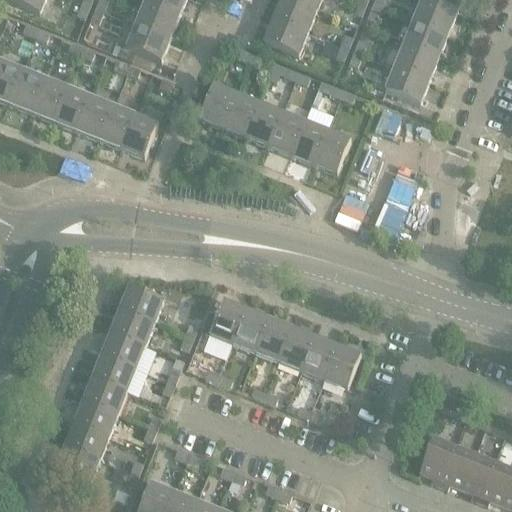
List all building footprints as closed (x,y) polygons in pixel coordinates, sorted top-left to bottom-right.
[(40,18),(47,0),(7,0),(6,5),(40,18)] [(85,0),(82,8),(90,11),(94,0),(85,0)] [(188,0),(148,0),(145,7),(180,21),(188,0)] [(283,0),(283,1),(318,15),(323,0),(283,0)] [(361,0),(359,5),(367,9),(370,0),(361,0)] [(378,0),(377,0),(373,11),(381,14),(386,3),(378,0)] [(464,0),(424,0),(423,5),(457,19),(464,0)] [(283,1),(274,24),(309,38),(318,15),(283,1)] [(101,2),(96,13),(104,17),(109,5),(101,2)] [(362,21),(367,9),(359,5),(354,17),(362,21)] [(457,19),(423,5),(413,27),(448,41),(457,19)] [(180,21),(145,7),(136,30),(171,44),(180,21)] [(86,23),(90,11),(82,8),(77,20),(86,23)] [(376,26),(381,14),(373,11),(368,23),(376,26)] [(99,29),(104,17),(96,13),(91,25),(99,29)] [(265,47),(299,61),(309,38),(274,24),(265,47)] [(448,41),(413,27),(404,50),(439,64),(448,41)] [(35,42),(39,34),(27,29),(23,37),(35,42)] [(171,44),(136,30),(127,53),(162,67),(171,44)] [(50,38),(39,34),(35,42),(47,46),(50,38)] [(346,39),(341,51),(349,54),(354,42),(346,39)] [(359,45),(355,56),(363,59),(368,48),(359,45)] [(81,60),(84,52),(72,47),(69,55),(81,60)] [(439,64),(404,50),(395,73),(430,86),(439,64)] [(344,66),(349,54),(341,51),(336,63),(344,66)] [(96,56),(84,52),(81,60),(92,64),(96,56)] [(239,62),(251,67),(254,59),(242,54),(239,62)] [(363,59),(355,56),(350,68),(358,71),(363,59)] [(266,64),(254,59),(251,67),(262,72),(266,64)] [(0,105),(8,109),(22,74),(0,65),(0,105)] [(126,78),(129,70),(117,65),(114,73),(126,78)] [(141,74),(129,70),(126,78),(138,83),(141,74)] [(296,85),(299,77),(287,72),(284,80),(296,85)] [(430,86),(395,73),(386,96),(421,110),(430,86)] [(45,83),(22,74),(8,109),(31,118),(45,83)] [(311,82),(299,77),(296,85),(308,90),(311,82)] [(68,92),(45,83),(31,118),(54,127),(68,92)] [(163,83),(159,91),(171,96),(175,88),(163,83)] [(200,125),(224,134),(238,99),(214,90),(200,125)] [(341,103),(345,95),(333,90),(329,99),(341,103)] [(90,101),(68,92),(54,127),(76,136),(90,101)] [(357,100),(345,95),(341,103),(353,108),(357,100)] [(260,108),(238,99),(224,134),(246,143),(260,108)] [(113,110),(90,101),(76,136),(99,145),(113,110)] [(283,117),(260,108),(246,143),(269,152),(283,117)] [(136,119),(113,110),(99,145),(122,154),(136,119)] [(306,127),(283,117),(269,152),(292,161),(306,127)] [(159,129),(136,119),(122,154),(145,164),(159,129)] [(328,136),(306,127),(292,161),(314,170),(328,136)] [(352,145),(328,136),(314,170),(338,180),(352,145)] [(130,292),(121,315),(155,329),(165,306),(130,292)] [(211,340),(234,350),(248,315),(224,305),(211,340)] [(121,315),(112,337),(112,338),(146,352),(155,329),(121,315)] [(271,324),(248,315),(234,350),(257,359),(271,324)] [(293,333),(271,324),(257,359),(279,368),(293,333)] [(190,329),(186,341),(194,344),(198,333),(190,329)] [(316,342),(293,333),(279,368),(302,377),(316,342)] [(112,338),(103,360),(137,374),(146,352),(112,338)] [(194,344),(186,341),(181,353),(189,356),(194,344)] [(339,351),(316,342),(302,377),(325,386),(339,351)] [(362,360),(339,351),(325,386),(348,395),(362,360)] [(103,360),(94,382),(93,383),(128,397),(137,374),(103,360)] [(172,375),(168,386),(176,390),(180,378),(172,375)] [(222,380),(210,375),(207,383),(219,388),(222,380)] [(234,385),(222,380),(219,388),(230,393),(234,385)] [(93,383),(85,405),(84,406),(119,420),(128,397),(93,383)] [(176,390),(168,386),(163,398),(171,402),(176,390)] [(255,393),(252,402),(264,406),(267,398),(255,393)] [(279,403),(267,398),(264,406),(276,411),(279,403)] [(84,406),(76,428),(75,428),(110,442),(119,420),(84,406)] [(301,411),(297,420),(310,425),(313,416),(301,411)] [(324,421),(313,416),(310,425),(321,429),(324,421)] [(154,420),(150,431),(158,435),(162,423),(154,420)] [(75,428),(66,451),(101,465),(110,442),(75,428)] [(158,435),(150,431),(145,444),(153,447),(158,435)] [(434,483),(431,488),(432,489),(433,488),(440,491),(456,452),(435,444),(421,478),(434,483)] [(92,489),(101,465),(66,451),(57,475),(92,489)] [(456,452),(440,491),(448,494),(448,495),(449,495),(451,490),(462,494),(476,460),(456,452)] [(190,459),(179,454),(175,462),(187,467),(190,459)] [(202,464),(190,459),(187,467),(199,472),(202,464)] [(476,460),(462,494),(474,499),(471,505),(472,505),(473,504),(480,507),(496,468),(476,460)] [(136,465),(131,477),(139,480),(144,469),(136,465)] [(511,474),(496,468),(480,507),(488,510),(488,511),(489,511),(491,506),(503,511),(511,487),(511,474)] [(235,477),(224,472),(221,480),(232,485),(235,477)] [(139,480),(131,477),(127,489),(135,492),(139,480)] [(247,482),(235,477),(232,485),(244,490),(247,482)] [(511,511),(511,487),(503,511),(506,511),(511,511)] [(141,511),(169,511),(175,497),(151,488),(141,511)] [(281,495),(269,490),(266,498),(278,503),(281,495)] [(293,500),(281,495),(278,503),(289,508),(293,500)] [(195,511),(198,506),(175,497),(169,511),(195,511)]
